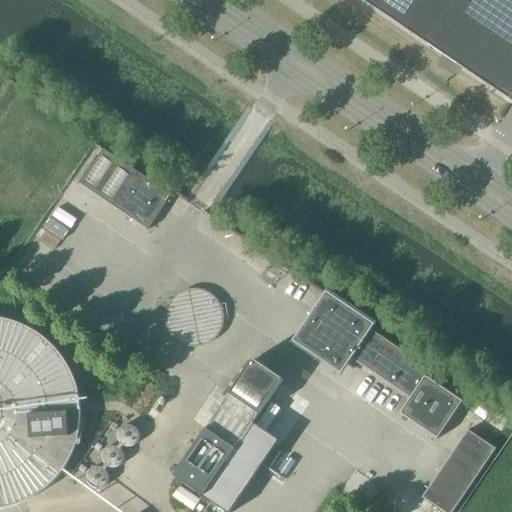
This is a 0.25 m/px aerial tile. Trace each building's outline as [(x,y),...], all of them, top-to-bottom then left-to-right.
[(511,0),(360,0),(510,101),(511,97),(511,0)] [(171,196),(102,149),(78,185),(147,231),(171,196)] [(342,376),(352,361),(410,400),(400,415),(437,440),(463,403),(432,382),(436,377),(447,385),(448,383),(371,331),(375,326),(326,293),(326,294),(325,295),(293,343),(342,376)] [(83,422),(84,420),(83,410),(82,402),(80,393),(76,382),(67,366),(61,358),(55,352),(52,349),(42,341),(33,335),(26,332),(18,328),(12,327),(5,325),(0,324),(0,511),(16,511),(20,511),(27,508),(39,502),(47,496),(54,490),(60,484),(67,474),(76,458),(80,447),(82,439),(83,422)] [(206,430),(236,451),(283,381),(253,361),(206,430)] [(174,478),(204,498),(208,492),(236,451),(206,430),(198,441),(174,478)] [(422,499),(441,511),(453,511),(496,450),(468,431),(422,499)]
